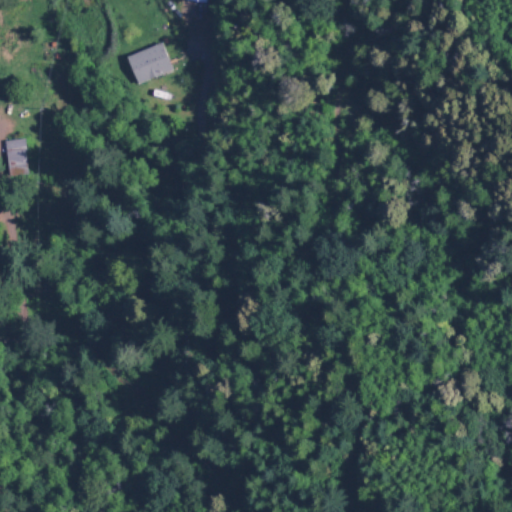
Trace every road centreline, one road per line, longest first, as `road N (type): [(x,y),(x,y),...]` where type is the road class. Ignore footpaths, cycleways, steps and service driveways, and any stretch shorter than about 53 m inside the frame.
road 1 (residential): [(0,461),(18,490),(78,511),(197,485),(267,364)]
road 2 (residential): [(463,511),(287,490),(224,447)]
road 3 (residential): [(61,308),(80,335),(80,353),(42,383),(0,390)]
